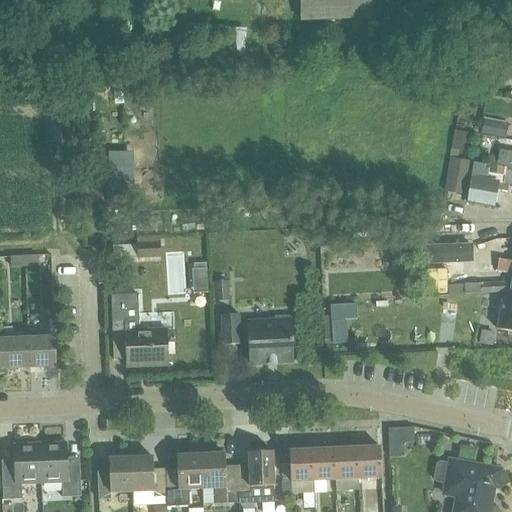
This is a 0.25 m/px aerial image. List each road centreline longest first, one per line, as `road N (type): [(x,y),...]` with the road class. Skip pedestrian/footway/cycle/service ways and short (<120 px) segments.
road 1 (residential): [(511,429),(310,392),(89,405)]
road 2 (residential): [(89,405),(83,267)]
